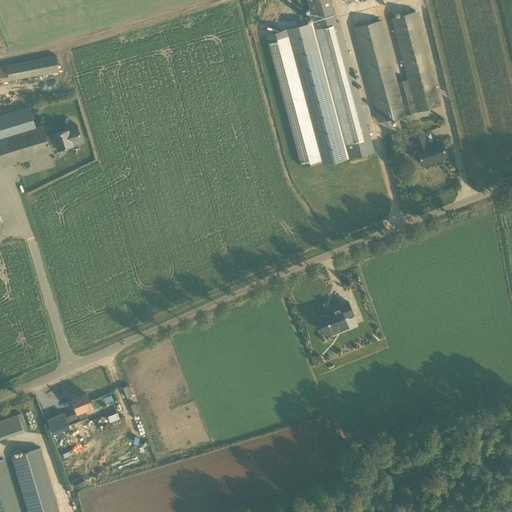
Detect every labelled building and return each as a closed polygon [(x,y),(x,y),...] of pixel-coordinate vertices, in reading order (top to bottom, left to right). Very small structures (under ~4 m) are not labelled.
[(306,0),(315,29),(317,38),(347,150),(372,143),(342,32),(341,32),(339,22),(338,22),(331,0),(306,0)] [(391,19),(407,79),(416,112),(441,106),(415,13),(391,19)] [(379,122),(405,115),(396,82),(380,22),(353,29),(379,122)] [(7,66),(0,67),(0,81),(59,71),(56,56),(7,65),(7,66)] [(29,107),(0,116),(0,139),(35,128),(29,107)] [(0,139),(0,166),(50,151),(50,150),(57,147),(58,149),(73,145),(72,144),(82,141),(77,124),(68,127),(68,129),(53,134),(54,135),(45,138),(42,127),(0,139)] [(392,150),(399,148),(395,132),(388,135),(392,150)] [(427,144),(423,133),(414,137),(418,148),(417,148),(423,166),(432,162),(431,160),(446,155),(441,140),(427,144)] [(338,332),(348,327),(344,318),(353,314),(348,302),(330,309),(331,312),(317,318),(324,334),(337,329),(338,332)] [(71,423),(88,417),(85,409),(92,407),(86,393),(72,399),(77,412),(65,417),(64,413),(47,420),(53,434),(72,426),(71,423)] [(0,439),(24,432),(18,415),(0,420),(0,439)] [(28,511),(58,511),(40,448),(12,457),(28,511)] [(0,511),(19,511),(3,459),(0,460),(0,511)]
